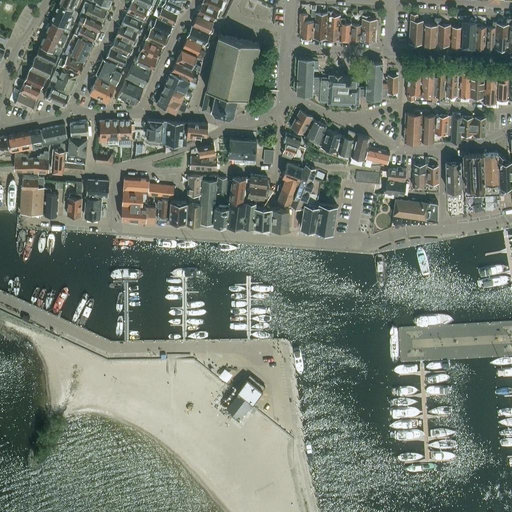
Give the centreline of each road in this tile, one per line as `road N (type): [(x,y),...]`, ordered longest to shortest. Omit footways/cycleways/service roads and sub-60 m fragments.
road 1 (unclassified): [(280,420),(276,382),(259,353),(230,346),(109,348),(0,298)]
road 2 (unclassified): [(442,229),(362,244),(116,225)]
road 3 (residential): [(347,122),(403,104),(511,110)]
road 4 (residential): [(123,167),(274,173)]
road 5 (residential): [(195,0),(143,112)]
road 6 (residential): [(511,57),(388,51)]
road 7 (residential): [(119,0),(70,106)]
